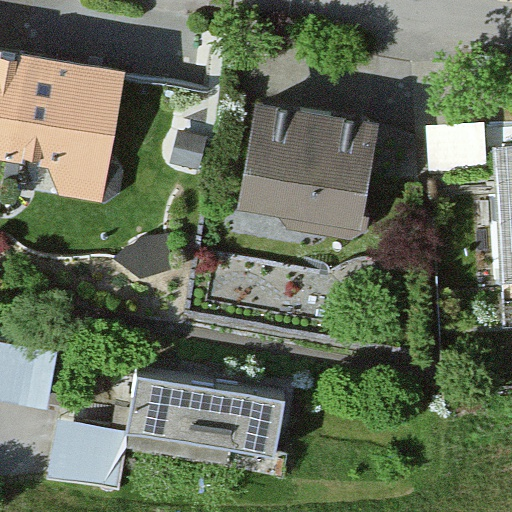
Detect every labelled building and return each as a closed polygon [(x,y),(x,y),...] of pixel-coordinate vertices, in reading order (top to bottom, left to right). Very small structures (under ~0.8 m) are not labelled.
[(0,56),(0,160),(40,166),(35,195),(89,203),(109,72),(56,66),(0,56)] [(359,127),(237,106),(220,207),(280,216),(278,228),(355,241),(361,204),(347,201),(359,127)] [(511,282),(511,142),(469,146),(479,285),(511,282)] [(49,355),(0,350),(0,408),(43,413),(49,355)] [(277,401),(122,376),(112,436),(268,461),(277,401)] [(109,432),(52,425),(45,479),(102,486),(109,432)]
